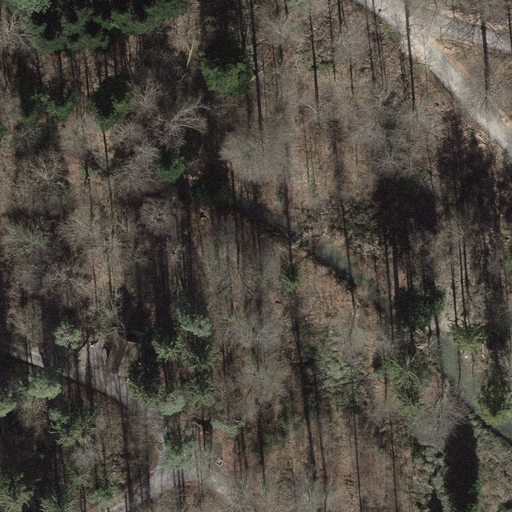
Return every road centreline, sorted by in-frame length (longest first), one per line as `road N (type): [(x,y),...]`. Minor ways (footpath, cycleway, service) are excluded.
road 1 (track): [(0,344),(144,403),(255,511)]
road 2 (track): [(511,147),(385,0)]
road 3 (track): [(394,4),(511,43)]
